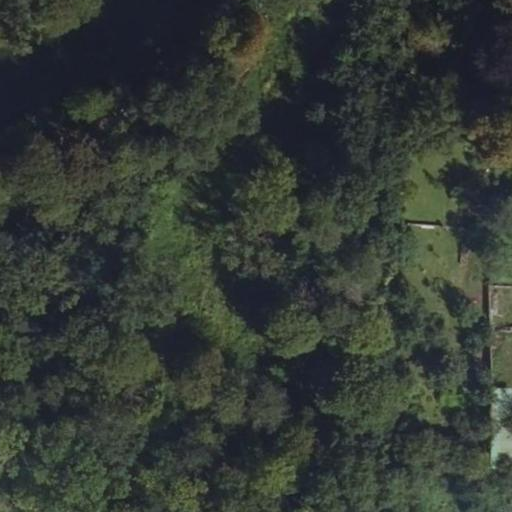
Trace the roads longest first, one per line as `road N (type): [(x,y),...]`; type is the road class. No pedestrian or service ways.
road 1 (track): [(372,511),(403,0)]
road 2 (track): [(0,166),(157,100),(192,58),(222,0)]
